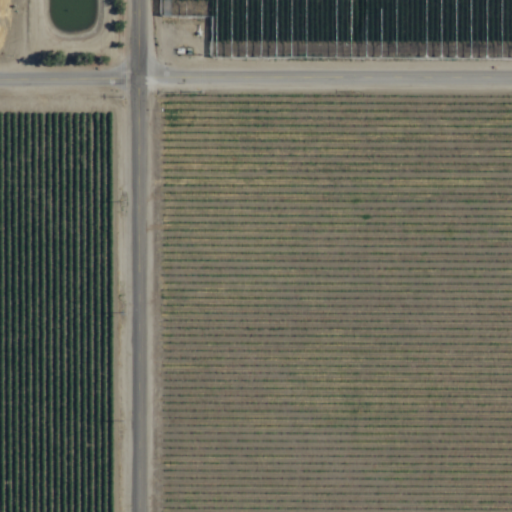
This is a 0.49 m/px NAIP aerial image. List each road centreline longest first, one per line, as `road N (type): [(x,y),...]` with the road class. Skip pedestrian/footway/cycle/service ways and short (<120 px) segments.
road 1 (residential): [(511,80),(0,74)]
road 2 (tertiary): [(143,511),(144,0)]
